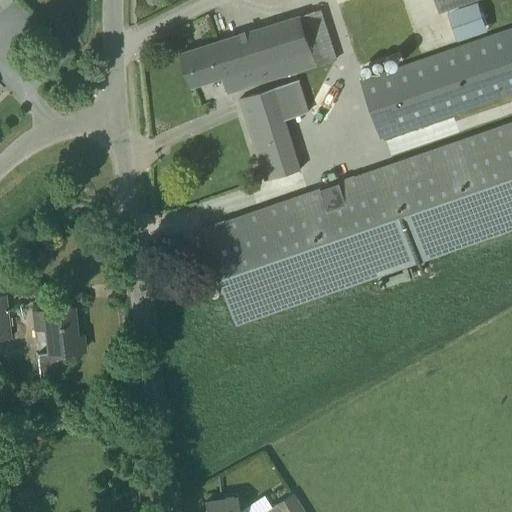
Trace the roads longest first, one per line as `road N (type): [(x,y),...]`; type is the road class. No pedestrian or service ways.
road 1 (unclassified): [(169,511),(122,117)]
road 2 (unclassified): [(0,184),(36,153),(122,117)]
